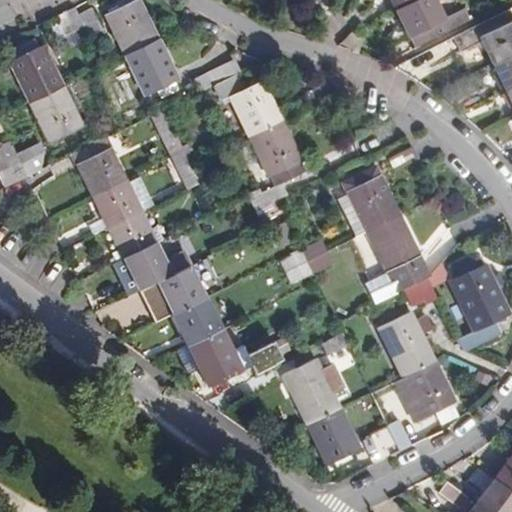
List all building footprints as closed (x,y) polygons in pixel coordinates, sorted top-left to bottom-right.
[(134,0),(107,14),(126,54),(158,38),(139,0),(134,0)] [(434,0),(411,0),(397,8),(415,47),(468,19),(462,8),(442,17),(434,0)] [(65,11),(74,31),(85,26),(79,14),(74,6),(65,11)] [(511,13),(509,7),(452,36),(461,51),(482,40),(493,62),(511,51),(511,13)] [(79,14),(85,26),(89,36),(102,30),(92,8),(79,14)] [(56,15),(66,35),(74,31),(65,11),(56,15)] [(56,15),(42,22),(52,42),(66,35),(56,15)] [(158,38),(126,54),(147,96),(158,90),(161,96),(178,88),(176,81),(179,79),(158,38)] [(21,47),(24,55),(40,48),(35,40),(21,47)] [(11,61),(31,101),(63,85),(43,45),(40,48),(24,55),(11,61)] [(511,51),(493,62),(506,88),(511,85),(511,51)] [(194,80),(200,90),(214,84),(235,73),(229,62),(194,80)] [(243,88),(235,73),(214,84),(222,100),(230,97),(250,136),(282,119),(263,79),(243,88)] [(331,95),(325,84),(307,93),(313,104),(331,95)] [(63,85),(31,101),(51,142),(83,126),(63,85)] [(151,115),(171,155),(182,150),(162,109),(151,115)] [(282,119),(250,136),(272,177),(281,173),(284,178),(303,170),(300,163),(302,162),(282,119)] [(104,138),(71,154),(77,164),(109,148),(104,138)] [(0,147),(0,180),(2,185),(47,170),(38,145),(12,153),(9,145),(0,147)] [(418,159),(413,146),(389,158),(395,170),(418,159)] [(77,164),(92,195),(124,178),(109,148),(77,164)] [(182,150),(171,155),(179,171),(190,166),(182,150)] [(190,166),(179,171),(185,187),(199,181),(190,166)] [(366,229),(398,213),(376,167),(344,182),(347,190),(338,195),(355,233),(366,229)] [(139,176),(126,182),(140,210),(152,203),(139,176)] [(124,178),(92,195),(104,217),(108,226),(140,210),(126,182),(124,178)] [(246,191),(247,194),(253,207),(275,196),(287,191),(280,180),(259,189),(257,185),(246,191)] [(275,196),(253,207),(259,219),(281,208),(275,196)] [(108,226),(123,257),(156,240),(140,210),(108,226)] [(404,286),(427,275),(398,213),(366,229),(385,270),(395,290),(404,286)] [(89,225),(93,233),(108,226),(104,217),(89,225)] [(299,245),(302,250),(306,257),(326,247),(320,236),(299,245)] [(156,240),(123,257),(133,276),(139,289),(155,281),(172,271),(165,259),(156,240)] [(326,247),(306,257),(311,268),(331,258),(326,247)] [(302,250),(290,256),(294,263),(306,257),(302,250)] [(183,251),(165,259),(172,271),(190,264),(183,251)] [(457,339),(467,345),(502,331),(496,320),(508,314),(496,288),(504,285),(498,272),(489,275),(484,264),(482,264),(477,253),(451,266),(457,276),(455,279),(479,327),(457,339)] [(306,257),(294,263),(302,277),(314,273),(311,268),(306,257)] [(446,274),(440,260),(427,275),(430,282),(446,274)] [(164,295),(172,313),(205,296),(190,264),(172,271),(155,281),(157,283),(164,295)] [(363,280),(373,300),(395,290),(385,270),(363,280)] [(430,282),(427,275),(404,286),(412,305),(425,300),(426,303),(437,297),(430,282)] [(122,281),(128,294),(139,289),(133,276),(122,281)] [(140,307),(164,295),(157,283),(133,294),(140,307)] [(205,296),(172,313),(187,345),(221,328),(205,296)] [(403,375),(434,359),(422,333),(433,328),(428,317),(416,321),(411,311),(378,327),(403,375)] [(187,345),(177,350),(189,376),(202,369),(209,385),(251,366),(257,375),(279,359),(270,342),(245,354),(241,346),(232,350),(221,328),(187,345)] [(343,332),(323,343),(329,356),(349,347),(343,332)] [(283,373),(307,423),(339,407),(332,394),(344,388),(332,364),(320,369),(316,358),(283,373)] [(455,402),(434,359),(403,375),(423,417),(455,402)] [(393,387),(378,392),(387,417),(402,411),(393,387)] [(339,407),(307,423),(330,470),(354,459),(351,453),(360,448),(339,407)] [(387,425),(399,450),(412,444),(399,419),(387,425)] [(511,455),(494,479),(511,492),(511,455)] [(485,491),(477,503),(489,511),(511,511),(511,492),(494,479),(478,466),(468,479),(485,491)] [(468,496),(447,480),(438,492),(460,508),(468,496)] [(489,511),(477,503),(469,511),(489,511)]
